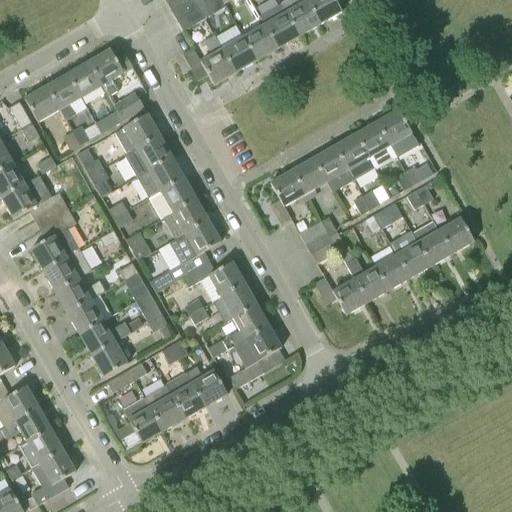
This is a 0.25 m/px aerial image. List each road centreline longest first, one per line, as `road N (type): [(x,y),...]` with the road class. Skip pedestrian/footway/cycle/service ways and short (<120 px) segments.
road 1 (residential): [(330,382),(121,14)]
road 2 (residential): [(133,496),(0,264)]
road 3 (residential): [(133,496),(330,382)]
road 4 (residential): [(330,382),(511,300)]
road 5 (residential): [(0,82),(121,14)]
